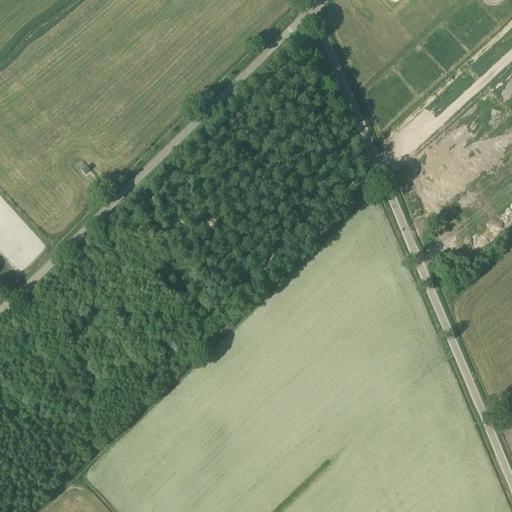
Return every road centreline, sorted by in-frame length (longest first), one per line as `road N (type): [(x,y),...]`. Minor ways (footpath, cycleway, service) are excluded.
road 1 (unclassified): [(511,488),(312,10)]
road 2 (unclassified): [(0,313),(312,10)]
